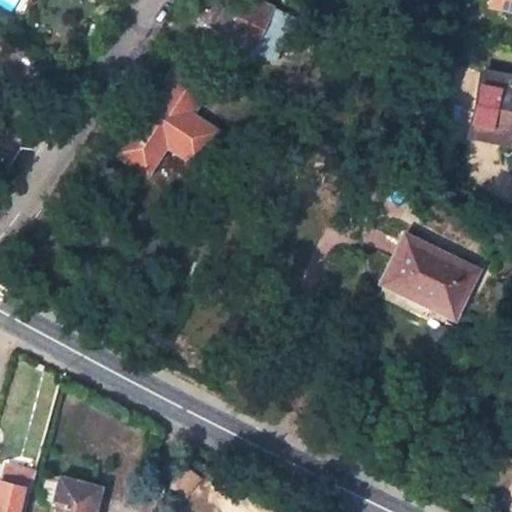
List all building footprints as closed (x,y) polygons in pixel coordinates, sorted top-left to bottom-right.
[(253,0),(207,0),(196,17),(212,27),(252,46),(268,6),(253,0)] [(511,0),(489,0),(489,4),(511,8),(511,0)] [(270,45),(260,63),(290,78),(295,68),(299,60),(270,45)] [(302,71),(305,63),(299,60),(295,68),(302,71)] [(152,89),(113,153),(145,172),(164,143),(194,162),(214,131),(188,115),(212,78),(176,61),(157,92),(152,89)] [(511,77),(481,71),(468,132),(508,141),(510,129),(511,124),(511,77)] [(475,77),(463,75),(460,101),(469,103),(471,103),(475,77)] [(457,101),(453,126),(466,128),(469,103),(460,101),(457,101)] [(475,269),(404,234),(381,281),(453,316),(475,269)] [(186,462),(171,480),(186,491),(200,474),(186,462)] [(1,482),(0,481),(0,511),(16,511),(23,487),(29,489),(33,473),(5,466),(1,482)] [(49,511),(59,476),(47,473),(40,501),(35,500),(31,511),(49,511)] [(93,511),(100,487),(59,476),(49,511),(93,511)]
